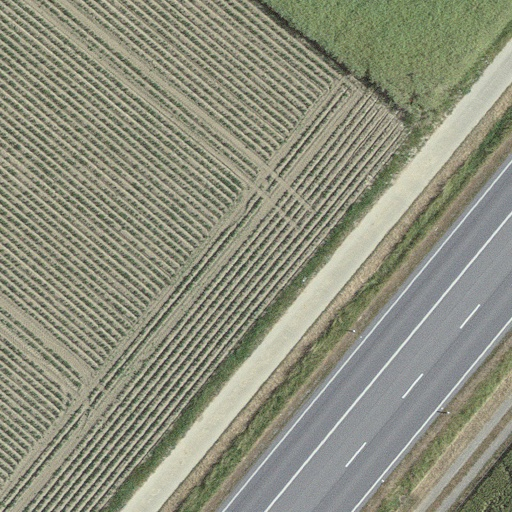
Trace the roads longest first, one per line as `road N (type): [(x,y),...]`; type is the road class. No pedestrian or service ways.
road 1 (track): [(138,511),(511,59)]
road 2 (primary): [(511,240),(288,511)]
road 3 (track): [(431,511),(511,414)]
